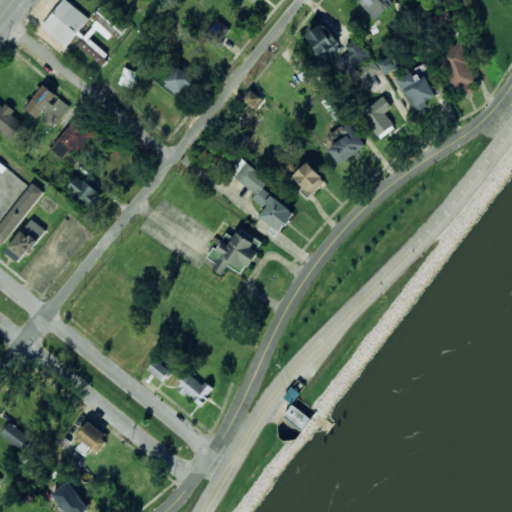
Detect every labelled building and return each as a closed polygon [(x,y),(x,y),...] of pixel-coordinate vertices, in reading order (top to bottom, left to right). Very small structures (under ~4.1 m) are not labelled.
[(66,46),(89,18),(66,0),(62,0),(41,26),(66,46)] [(358,0),(375,19),(390,6),(384,0),(358,0)] [(89,38),(96,29),(112,42),(126,24),(105,7),(82,35),(83,35),(76,43),(101,64),(109,54),(89,38)] [(231,30),(217,18),(203,36),(217,47),(231,30)] [(341,49),(325,22),(306,34),(322,61),(341,49)] [(371,56),(358,36),(345,45),(350,52),(338,60),(346,73),(371,56)] [(478,84),(461,42),(439,52),(456,93),(478,84)] [(378,62),(384,73),(397,67),(391,56),(378,62)] [(380,70),(372,58),(354,70),(362,82),(380,70)] [(115,76),(125,85),(138,72),(127,63),(115,76)] [(194,79),(178,65),(163,82),(179,96),(194,79)] [(426,75),(417,80),(412,71),(398,78),(415,112),(428,105),(426,101),(436,95),(426,75)] [(70,105),(43,85),(26,108),(39,118),(40,117),(54,127),(70,105)] [(392,107),(384,96),(361,111),(379,138),(395,128),(385,112),(392,107)] [(13,112),(0,101),(0,131),(11,140),(24,123),(12,114),(13,112)] [(256,193),(252,199),(265,208),(258,217),(279,233),(295,212),(263,188),(269,179),(240,158),(229,173),(256,193)] [(310,196),(326,181),(308,162),(291,177),(310,196)] [(67,191),(91,205),(100,190),(76,176),(67,191)] [(0,241),(3,244),(44,191),(33,182),(0,224),(0,241)] [(20,263),(46,230),(31,218),(6,251),(20,263)] [(262,242),(240,228),(234,238),(225,232),(209,258),(216,262),(212,269),(222,274),(228,265),(243,274),(262,242)] [(171,370),(155,359),(148,370),(163,380),(171,370)] [(215,388),(206,381),(203,385),(189,373),(178,388),(201,405),(215,388)] [(284,396),(292,403),(300,393),(292,387),(284,396)] [(285,417),(304,427),(311,415),(292,405),(285,417)] [(97,452),(109,436),(89,420),(76,436),(97,452)] [(0,435),(24,451),(33,437),(9,422),(0,435)] [(52,493),(66,511),(84,511),(90,508),(69,480),(52,493)]
